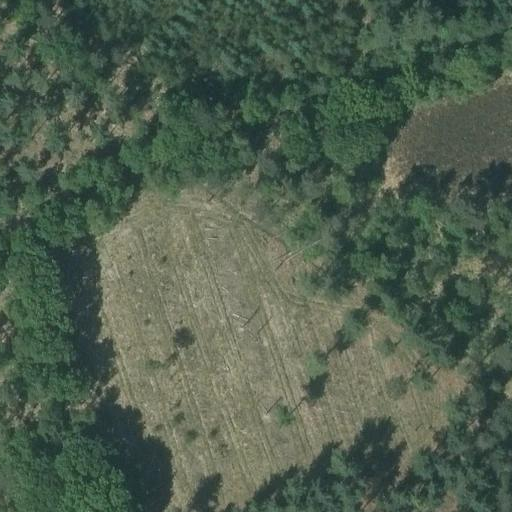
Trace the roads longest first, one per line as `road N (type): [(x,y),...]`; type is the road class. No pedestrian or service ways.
road 1 (track): [(40,205),(511,31)]
road 2 (track): [(141,511),(40,205)]
